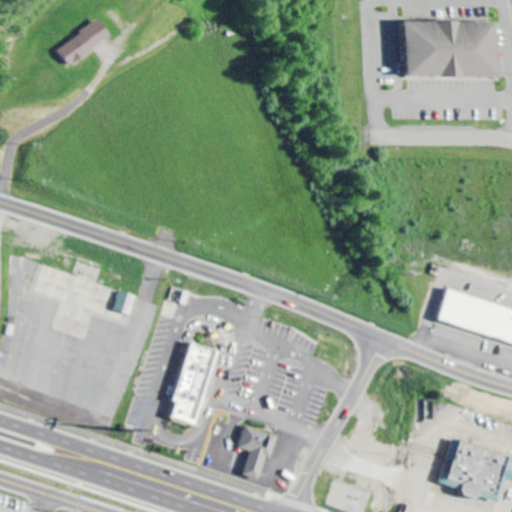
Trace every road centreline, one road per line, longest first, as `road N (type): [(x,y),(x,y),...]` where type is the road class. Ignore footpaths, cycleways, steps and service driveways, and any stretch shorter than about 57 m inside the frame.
road 1 (residential): [(0,201),(329,316),(511,390)]
road 2 (trunk): [(270,511),(0,420)]
road 3 (trunk): [(0,443),(207,511)]
road 4 (residential): [(386,340),(291,511)]
